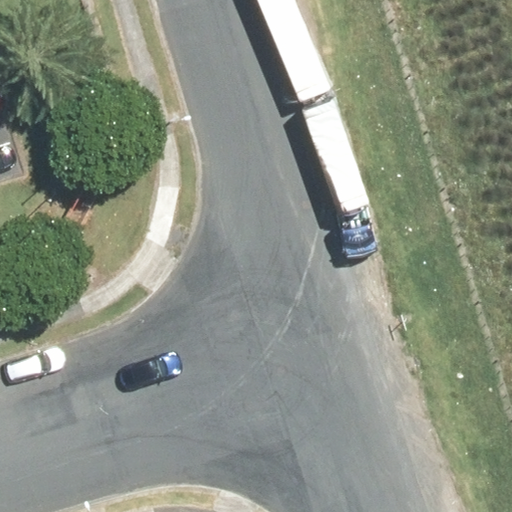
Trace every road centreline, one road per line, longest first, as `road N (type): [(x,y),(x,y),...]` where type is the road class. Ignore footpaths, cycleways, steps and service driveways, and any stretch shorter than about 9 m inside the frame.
road 1 (unclassified): [(315,326),(215,0)]
road 2 (unclassified): [(0,422),(315,326)]
road 3 (unclassified): [(374,511),(315,326)]
